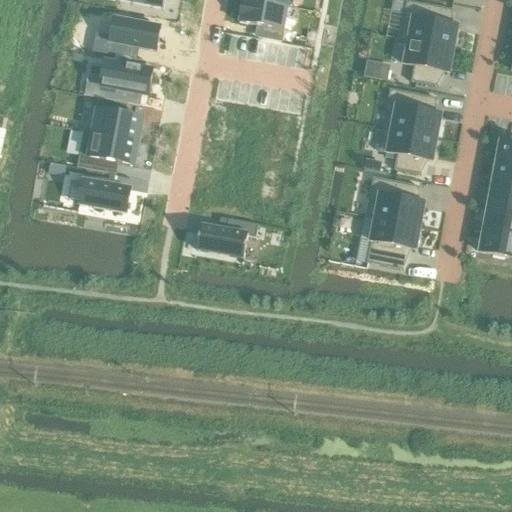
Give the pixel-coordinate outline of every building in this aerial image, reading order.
[(117,0),(117,3),(164,12),(166,0),(117,0)] [(243,0),(244,1),(291,9),(293,0),(243,0)] [(244,3),(239,27),(263,31),(261,42),(282,46),(288,12),(244,3)] [(406,3),(399,41),(409,43),(453,52),(457,28),(449,27),(452,11),(406,3)] [(96,35),(92,53),(130,60),(132,49),(157,54),(161,30),(114,21),(111,38),(96,35)] [(409,43),(404,67),(414,69),(411,84),(438,89),(440,73),(449,75),(453,52),(409,43)] [(95,80),(91,99),(98,100),(128,106),(140,108),(142,97),(148,98),(153,74),(146,73),(141,72),(142,64),(147,65),(148,64),(116,58),(114,67),(105,65),(105,68),(102,81),(95,80)] [(381,66),(379,81),(388,83),(391,67),(381,66)] [(5,85),(3,96),(14,97),(15,87),(5,85)] [(15,87),(14,97),(24,99),(26,89),(15,87)] [(390,91),(383,130),(392,132),(436,140),(441,117),(432,115),(435,100),(390,91)] [(92,135),(92,136),(139,145),(144,121),(126,118),(128,106),(98,100),(92,135)] [(222,116),(218,139),(263,147),(269,113),(247,109),(245,121),(222,116)] [(392,132),(387,157),(397,158),(394,172),(421,177),(424,162),(432,163),(436,140),(392,132)] [(84,134),(79,158),(80,158),(87,159),(85,171),(108,175),(110,164),(118,165),(135,168),(139,145),(92,136),(92,135),(84,134)] [(218,139),(214,160),(259,168),(263,147),(218,139)] [(511,146),(501,144),(496,167),(511,170),(511,146)] [(214,160),(210,181),(255,190),(259,168),(214,160)] [(511,170),(496,167),(492,189),(511,192),(511,170)] [(373,180),(366,218),(375,220),(420,228),(424,205),(416,203),(419,188),(373,180)] [(210,181),(206,204),(251,212),(255,190),(210,181)] [(83,183),(79,207),(126,215),(131,192),(83,183)] [(511,192),(492,189),(488,210),(511,214),(511,192)] [(511,214),(488,210),(484,231),(511,236),(511,214)] [(375,220),(367,265),(403,272),(407,250),(415,252),(420,228),(375,220)] [(201,228),(197,252),(244,261),(248,239),(256,240),(258,227),(229,221),(226,233),(218,232),(201,228)] [(511,236),(484,231),(480,254),(494,257),(494,259),(503,261),(504,259),(511,260),(511,236)]
